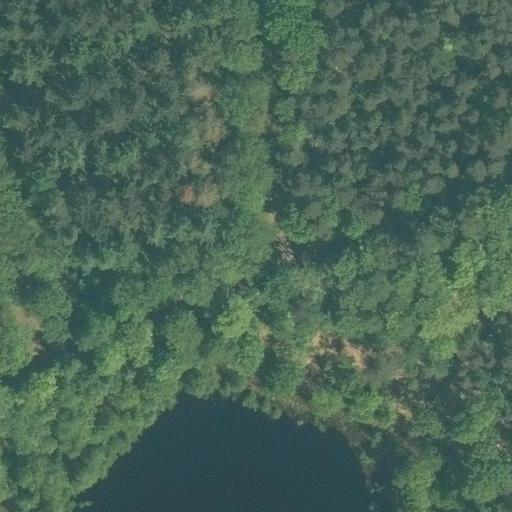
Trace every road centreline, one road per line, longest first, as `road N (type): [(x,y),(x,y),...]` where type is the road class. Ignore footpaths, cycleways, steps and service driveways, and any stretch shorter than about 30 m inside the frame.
road 1 (track): [(0,368),(511,172)]
road 2 (track): [(0,245),(62,374)]
